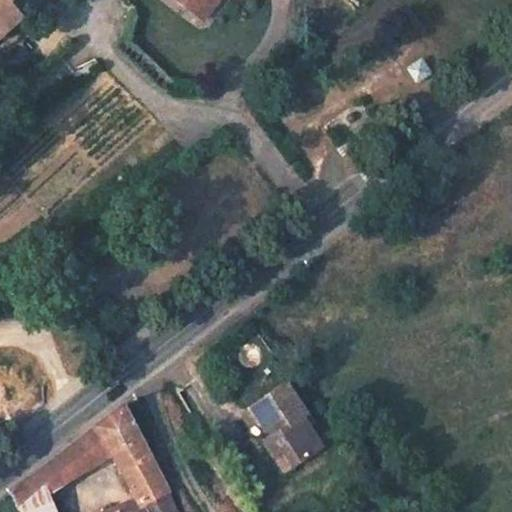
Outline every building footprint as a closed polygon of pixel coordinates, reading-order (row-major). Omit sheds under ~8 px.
[(0,0),(0,36),(21,18),(8,4),(11,1),(9,0),(0,0)] [(176,0),(181,3),(186,0),(196,0),(208,9),(215,0),(176,0)] [(196,0),(186,0),(181,3),(201,19),(208,9),(196,0)] [(407,67),(414,83),(431,75),(424,59),(407,67)] [(300,422),(293,413),(297,409),(276,380),(242,405),(262,434),(257,437),(268,453),(276,447),(288,463),(315,444),(300,422)] [(175,511),(120,407),(93,427),(109,454),(135,500),(136,499),(144,511),(175,511)] [(293,413),(300,422),(304,418),(297,409),(293,413)] [(93,427),(82,436),(96,462),(109,454),(93,427)] [(82,436),(52,459),(63,481),(96,462),(82,436)] [(268,453),(280,468),(288,463),(276,447),(268,453)] [(52,459),(35,472),(45,492),(63,481),(52,459)] [(35,472),(7,494),(13,511),(54,511),(45,492),(35,472)] [(144,511),(136,499),(135,500),(105,511),(144,511)]
